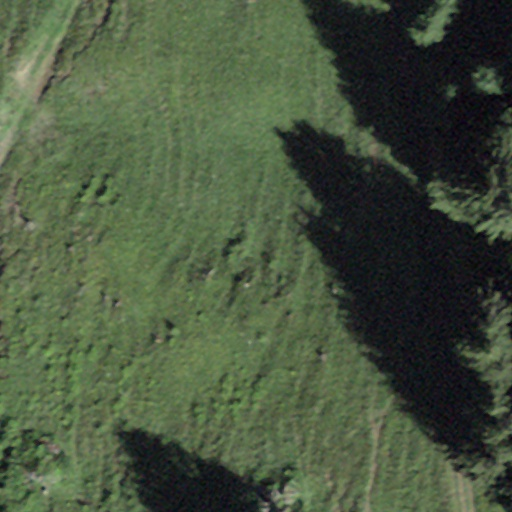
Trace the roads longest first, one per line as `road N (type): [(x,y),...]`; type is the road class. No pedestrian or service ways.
road 1 (track): [(399,0),(465,511)]
road 2 (track): [(0,121),(63,0)]
